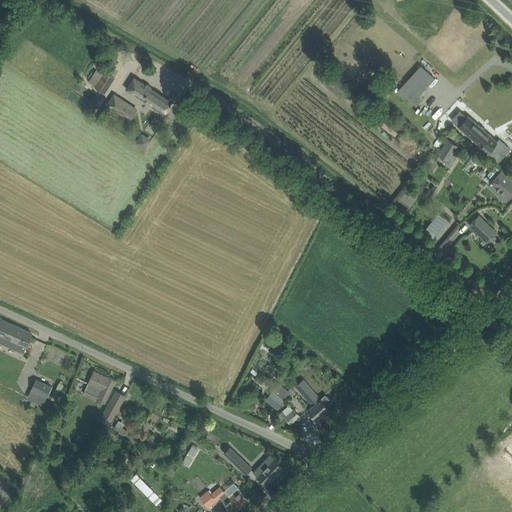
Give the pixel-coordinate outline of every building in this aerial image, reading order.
[(98,66),(88,81),(96,86),(104,92),(114,77),(113,76),(106,71),(104,71),(101,68),(98,66)] [(172,102),(142,83),(134,78),(127,89),(164,113),(172,102)] [(411,88),(420,96),(429,87),(419,78),(411,88)] [(115,95),(108,105),(130,120),(137,110),(115,95)] [(96,114),(103,103),(94,98),(87,109),(96,114)] [(381,117),(377,122),(397,136),(400,131),(381,117)] [(481,127),(475,121),(474,123),(467,117),(460,126),(466,131),(465,132),(482,147),(480,148),(498,163),(510,149),(499,139),(496,142),(491,137),(492,136),(483,129),(482,130),(480,128),(481,127)] [(437,130),(432,135),(436,138),(440,133),(437,130)] [(141,136),(136,144),(145,151),(151,142),(141,136)] [(441,150),(439,148),(435,153),(446,160),(450,153),(453,154),(458,146),(448,139),(441,150)] [(493,190),(506,201),(511,193),(511,178),(502,170),(502,171),(498,168),(494,173),(492,171),(485,179),(495,188),(493,190)] [(487,242),(490,239),(497,233),(479,215),(470,225),(487,242)] [(25,346),(31,333),(0,319),(0,342),(23,352),(25,346)] [(98,399),(105,403),(117,379),(109,376),(108,377),(94,371),(86,388),(100,395),(98,399)] [(32,389),(47,396),(51,386),(36,380),(32,389)] [(276,380),(270,388),(273,390),(285,399),(291,392),(276,380)] [(310,387),(309,388),(302,393),(313,405),(309,409),(317,419),(329,408),(310,387)] [(116,390),(101,417),(110,422),(125,395),(116,390)] [(266,400),(278,409),(285,399),(273,390),(266,400)] [(294,408),(284,416),(291,424),(301,416),(294,408)] [(192,445),(188,452),(194,456),(198,449),(192,445)] [(228,457),(245,473),(246,474),(252,468),(241,458),(239,460),(232,453),(228,457)] [(186,454),(181,462),(188,466),(193,458),(186,454)] [(267,485),(284,467),(275,458),(268,464),(265,461),(254,472),(257,476),(267,485)] [(141,460),(135,466),(138,469),(144,463),(142,461),(141,460)] [(209,507),(220,497),(232,511),(234,511),(249,500),(240,489),(239,488),(228,497),(225,493),(226,493),(221,487),(212,494),(208,491),(200,497),(209,507)]
